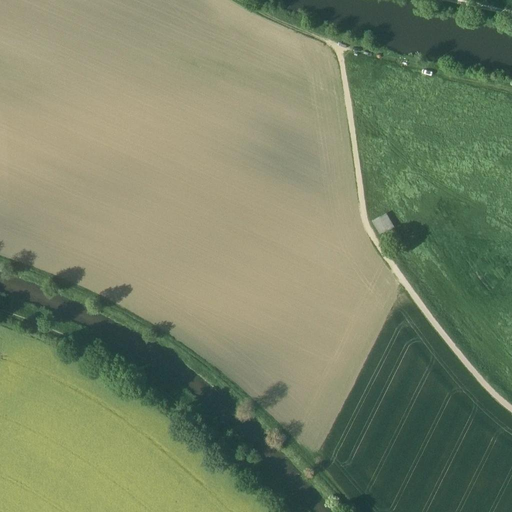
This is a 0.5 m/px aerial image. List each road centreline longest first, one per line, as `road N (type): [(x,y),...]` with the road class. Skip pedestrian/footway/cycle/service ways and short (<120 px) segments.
road 1 (track): [(349,511),(204,367),(114,312),(0,264)]
road 2 (track): [(511,411),(467,367),(370,229),(344,51)]
road 3 (track): [(287,511),(230,452),(130,373),(0,315)]
road 4 (track): [(511,94),(344,51)]
road 5 (track): [(344,51),(231,0)]
